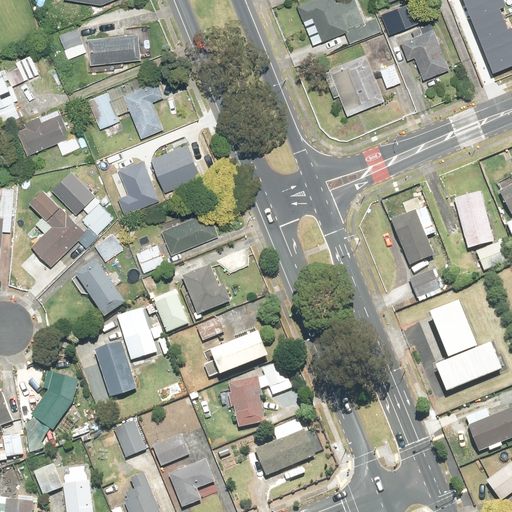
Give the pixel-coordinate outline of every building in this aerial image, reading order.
[(347,0),(335,5),(333,0),(313,0),(296,7),(302,22),(311,19),(320,43),(365,25),(354,0),(347,0)] [(458,0),(489,76),(511,67),(511,22),(511,23),(505,10),(511,8),(508,0),(458,0)] [(447,71),(432,31),(399,44),(405,61),(413,58),(422,81),(447,71)] [(86,40),(89,66),(139,61),(136,35),(86,40)] [(491,85),(478,53),(471,56),(484,88),(491,85)] [(383,103),(365,56),(327,70),(345,117),(383,103)] [(22,67),(8,73),(15,89),(29,83),(22,67)] [(6,70),(0,72),(0,118),(4,128),(25,118),(18,103),(20,102),(15,89),(8,73),(6,70)] [(157,84),(122,97),(138,138),(161,129),(151,103),(163,99),(157,84)] [(107,93),(89,101),(102,131),(120,123),(107,93)] [(16,133),(26,157),(70,139),(60,115),(40,123),(38,118),(23,124),(25,129),(16,133)] [(74,139),(59,145),(64,157),(87,148),(82,135),(74,139)] [(151,158),(165,193),(205,178),(192,143),(151,158)] [(119,197),(125,213),(163,199),(146,153),(119,163),(130,193),(119,197)] [(67,169),(49,188),(78,214),(95,195),(67,169)] [(509,216),(511,214),(511,184),(497,193),(509,216)] [(50,228),(29,248),(50,268),(84,235),(40,190),(26,204),(50,228)] [(480,193),(452,200),(466,250),(493,243),(480,193)] [(434,234),(424,206),(387,220),(406,268),(433,258),(425,238),(434,234)] [(160,232),(170,256),(218,237),(207,212),(160,232)] [(145,232),(135,236),(140,248),(150,244),(145,232)] [(115,234),(97,245),(107,262),(125,251),(115,234)] [(511,251),(507,241),(479,252),(487,272),(511,262),(511,251)] [(161,245),(134,256),(142,275),(168,264),(161,245)] [(95,261),(73,276),(103,319),(124,304),(95,261)] [(209,267),(181,278),(196,317),(230,303),(223,286),(218,288),(209,267)] [(435,271),(411,281),(420,303),(444,293),(435,271)] [(175,292),(153,300),(166,335),(188,326),(175,292)] [(454,303),(425,316),(444,362),(432,367),(443,394),(499,371),(488,344),(473,350),(454,303)] [(199,327),(205,342),(220,337),(222,344),(237,338),(256,331),(246,305),(216,316),(218,320),(199,327)] [(145,308),(119,316),(132,361),(159,354),(145,308)] [(207,354),(217,379),(265,360),(255,335),(207,354)] [(136,391),(120,344),(92,353),(108,400),(136,391)] [(31,418),(52,433),(72,404),(77,383),(51,377),(46,396),(31,418)] [(258,379),(227,385),(236,429),(265,424),(259,398),(262,397),(258,379)] [(0,427),(10,424),(0,396),(0,427)] [(467,427),(478,453),(511,438),(511,409),(511,408),(467,427)] [(139,421),(117,429),(127,459),(150,451),(139,421)] [(81,430),(69,433),(71,443),(84,440),(81,430)] [(265,479),(314,458),(303,431),(254,452),(265,479)] [(23,436),(6,435),(5,456),(22,456),(23,436)] [(183,436),(155,447),(164,469),(192,458),(183,436)] [(231,447),(218,451),(221,459),(233,455),(231,447)] [(207,461),(167,476),(180,510),(201,502),(197,491),(215,484),(207,461)] [(499,503),(511,492),(511,461),(484,483),(499,503)] [(158,511),(142,474),(128,480),(133,492),(125,495),(128,502),(124,504),(127,511),(158,511)] [(92,511),(89,483),(62,487),(64,511),(92,511)] [(31,511),(32,503),(4,501),(3,511),(31,511)]
